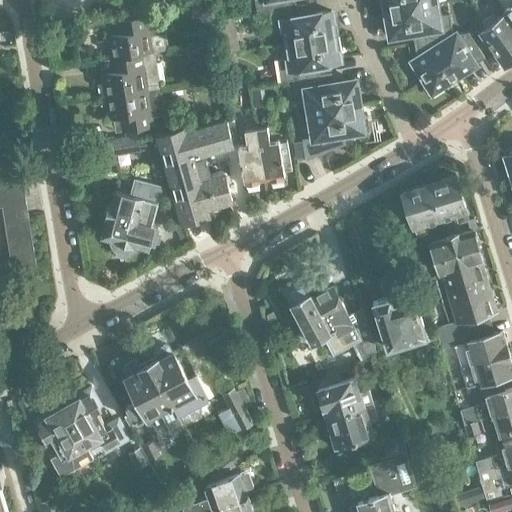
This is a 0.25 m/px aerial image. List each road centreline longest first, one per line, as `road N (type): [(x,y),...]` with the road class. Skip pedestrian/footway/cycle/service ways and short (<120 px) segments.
road 1 (residential): [(78,323),(20,0)]
road 2 (residential): [(227,248),(303,511)]
road 3 (residential): [(227,248),(413,147)]
road 4 (residential): [(511,278),(461,116)]
road 5 (residential): [(78,323),(227,248)]
road 6 (residential): [(413,147),(351,0)]
